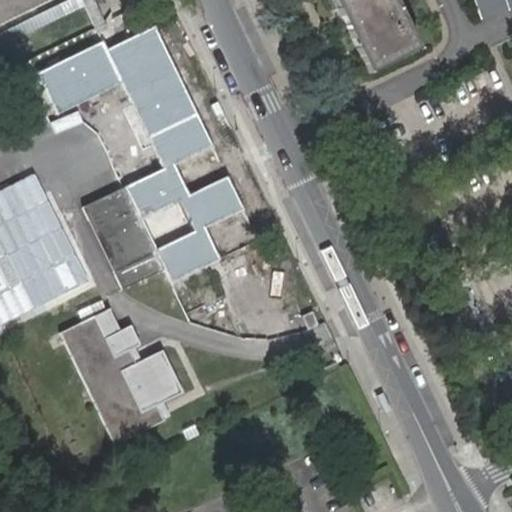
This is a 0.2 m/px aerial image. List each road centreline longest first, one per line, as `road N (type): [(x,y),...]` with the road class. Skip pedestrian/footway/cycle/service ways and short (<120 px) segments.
road 1 (residential): [(283,142),(453,497)]
road 2 (residential): [(511,345),(398,87)]
road 3 (residential): [(217,0),(283,142)]
road 4 (residential): [(398,87),(459,56),(464,37),(447,0)]
road 5 (residential): [(283,142),(398,87)]
